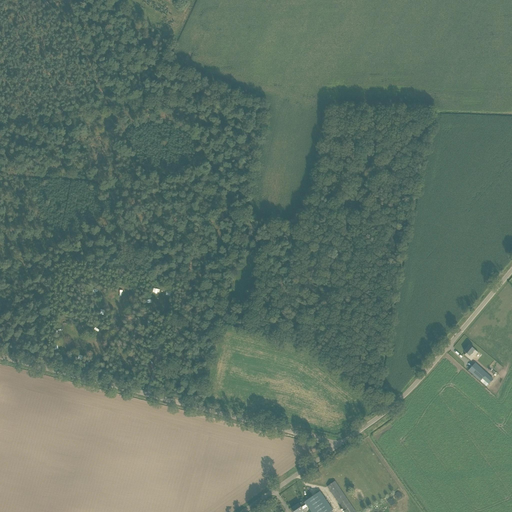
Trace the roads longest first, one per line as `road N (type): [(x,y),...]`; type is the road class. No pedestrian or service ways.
road 1 (track): [(101,107),(227,95),(164,401)]
road 2 (unclassified): [(339,446),(0,359)]
road 3 (unclassified): [(339,446),(419,379),(511,269)]
road 4 (track): [(232,210),(70,175),(0,172)]
